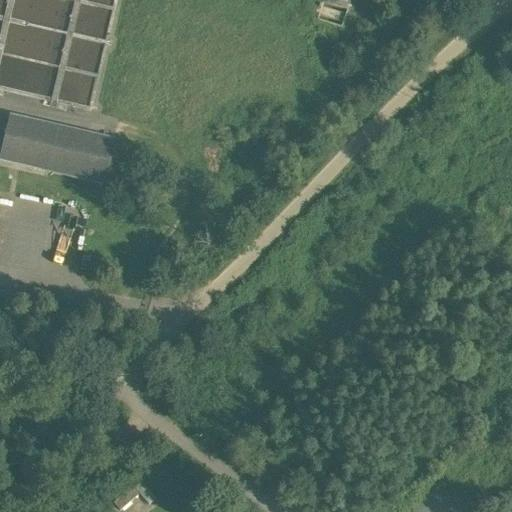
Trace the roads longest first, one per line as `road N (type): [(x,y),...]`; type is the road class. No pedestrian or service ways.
road 1 (track): [(137,307),(197,222),(170,153),(149,137),(111,127)]
road 2 (track): [(133,404),(0,388)]
road 3 (track): [(55,511),(100,464),(133,404)]
